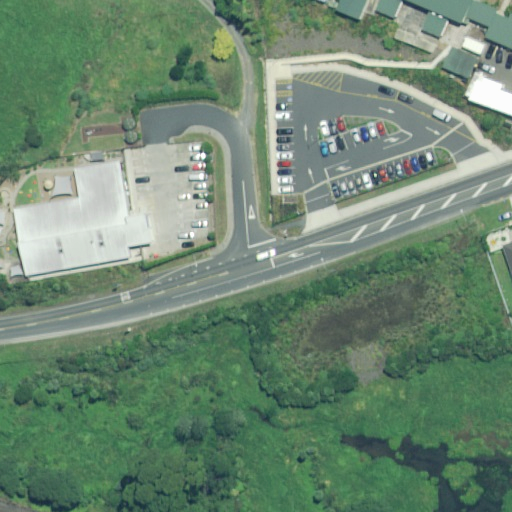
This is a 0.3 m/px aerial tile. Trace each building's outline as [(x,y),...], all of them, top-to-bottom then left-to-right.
[(362,0),(337,0),(334,8),(356,17),(362,0)] [(379,0),(375,11),(397,20),(405,0),(407,0),(430,9),(420,32),(441,40),(450,20),(463,25),(466,18),(484,26),(480,36),(511,49),(511,15),(509,14),(507,19),(493,13),(495,8),(476,0),(379,0)] [(481,57),(450,44),(441,64),(472,77),(481,57)] [(24,203),(42,274),(137,251),(138,243),(172,235),(163,197),(151,200),(137,146),(79,160),(86,188),(24,203)] [(511,241),(501,245),(511,277),(511,241)]
